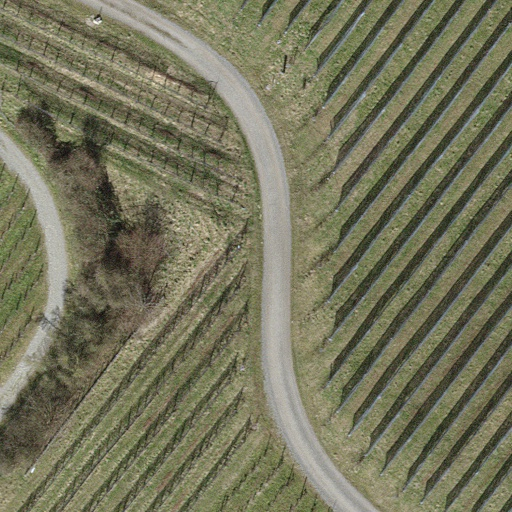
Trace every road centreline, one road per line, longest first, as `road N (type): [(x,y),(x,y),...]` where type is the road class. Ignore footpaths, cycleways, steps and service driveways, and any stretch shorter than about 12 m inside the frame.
road 1 (track): [(362,511),(299,441),(273,360),(267,167),(235,96),(170,29),(100,0)]
road 2 (track): [(0,383),(44,300),(51,240),(31,179),(0,146)]
